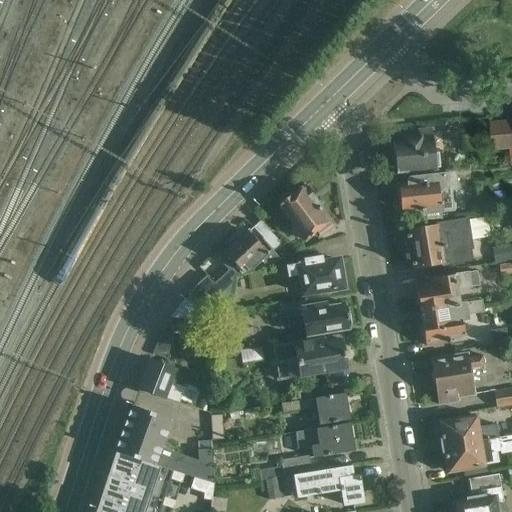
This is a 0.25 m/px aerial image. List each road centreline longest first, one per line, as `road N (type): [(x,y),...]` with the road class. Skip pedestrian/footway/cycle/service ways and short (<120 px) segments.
road 1 (secondary): [(66,511),(116,355),(167,263),(321,110)]
road 2 (residential): [(411,511),(352,146),(321,110)]
road 3 (residential): [(398,56),(436,96),(511,91)]
